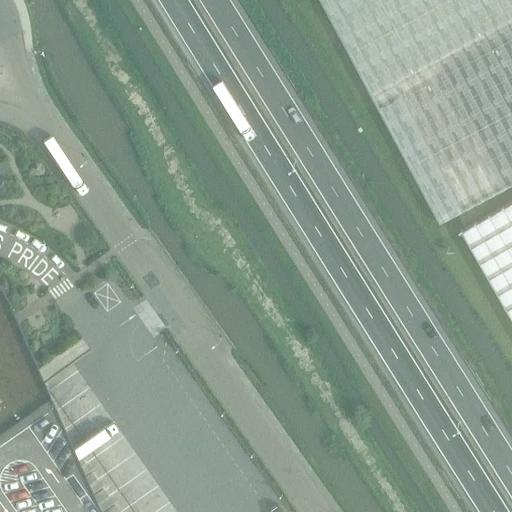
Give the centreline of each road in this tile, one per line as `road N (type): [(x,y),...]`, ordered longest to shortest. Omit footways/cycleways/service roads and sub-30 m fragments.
road 1 (trunk): [(172,0),(491,511)]
road 2 (trunk): [(511,473),(216,0)]
road 3 (unclassified): [(5,74),(314,511)]
road 4 (unknown): [(114,346),(0,237)]
